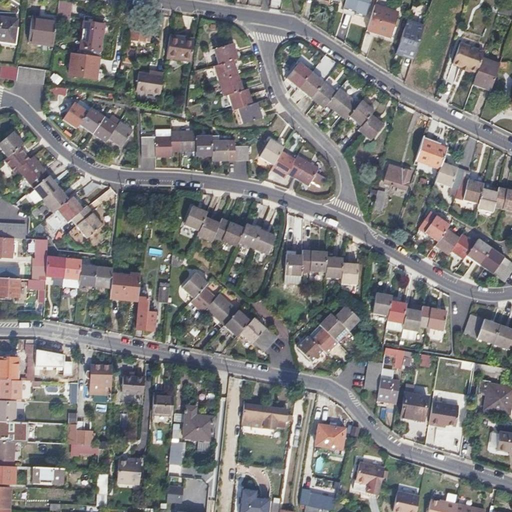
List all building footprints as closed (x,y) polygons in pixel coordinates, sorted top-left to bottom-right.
[(58,0),(58,7),(56,17),(69,19),(71,0),(58,0)] [(351,14),(357,15),(362,17),(367,0),(344,0),(341,9),(352,12),(351,14)] [(511,6),(498,4),(495,15),(511,20),(511,6)] [(366,31),(378,34),(390,38),(397,13),(374,6),(366,31)] [(84,15),(82,31),(79,47),(99,49),(104,17),(84,15)] [(56,19),(43,17),(31,16),(28,41),(52,45),(56,19)] [(0,44),(5,45),(16,46),(18,29),(15,28),(16,19),(0,17),(0,44)] [(129,39),(137,40),(144,41),(146,31),(150,32),(152,22),(132,19),(129,39)] [(422,28),(405,23),(395,54),(397,54),(398,54),(399,54),(400,53),(401,53),(413,57),(422,28)] [(170,35),(167,60),(190,64),(194,39),(170,35)] [(219,64),(233,59),(238,58),(233,43),(215,48),(219,64)] [(481,58),(483,52),(459,43),(452,65),(459,67),(461,68),(462,67),(468,69),(468,70),(470,71),(476,73),(477,70),(481,58)] [(69,74),(85,76),(101,78),(102,70),(99,69),(100,56),(72,52),(69,74)] [(321,56),(315,72),(325,76),(332,61),(321,56)] [(481,58),(477,70),(476,73),(473,82),(490,88),(497,66),(498,63),(481,58)] [(238,74),(233,59),(219,64),(214,65),(218,80),(238,74)] [(298,86),(310,71),(298,61),(285,76),(298,86)] [(0,77),(15,80),(17,67),(1,66),(0,71),(0,77)] [(17,66),(17,67),(15,80),(22,81),(24,67),(17,66)] [(31,68),(24,67),(22,81),(29,82),(31,68)] [(38,69),(31,68),(29,82),(36,82),(38,69)] [(44,70),(38,69),(36,82),(42,83),(44,70)] [(322,81),(310,71),(298,86),(310,96),(322,81)] [(135,91),(159,95),(163,75),(155,73),(154,76),(148,75),(138,74),(135,91)] [(242,89),(238,74),(218,80),(223,95),(228,93),(242,89)] [(335,91),(322,81),(310,96),(322,106),(325,103),(332,108),(338,100),(335,98),(336,96),(333,94),(335,91)] [(51,87),(51,94),(65,96),(66,88),(51,87)] [(338,87),(335,91),(333,94),(336,96),(335,98),(338,100),(332,108),(344,118),(347,114),(357,103),(338,87)] [(247,88),(242,89),(228,93),(233,109),(238,107),(252,103),(247,88)] [(360,99),(357,103),(347,114),(359,124),(368,113),(372,109),(360,99)] [(257,102),(252,103),(238,107),(240,114),(242,121),(261,116),(257,102)] [(80,124),(88,112),(75,103),(64,119),(77,128),(80,124)] [(91,107),(88,112),(80,124),(93,133),(104,116),(91,107)] [(381,123),(368,113),(359,124),(356,129),(368,138),(381,123)] [(117,125),(104,116),(93,133),(106,142),(109,137),(117,125)] [(120,121),(117,125),(109,137),(121,146),(133,130),(120,121)] [(171,131),(171,136),(171,140),(174,140),(174,142),(179,143),(179,151),(195,151),(195,136),(195,131),(171,131)] [(0,148),(8,158),(19,148),(23,145),(13,132),(0,142),(0,148)] [(210,135),(195,136),(195,151),(195,156),(211,156),(211,140),(210,135)] [(155,136),(155,142),(155,156),(171,156),(171,151),(179,151),(179,143),(174,142),(174,140),(171,140),(171,136),(155,136)] [(413,159),(438,168),(440,162),(446,148),(421,139),(413,159)] [(227,140),(211,140),(211,156),(211,157),(211,161),(227,160),(227,155),(227,153),(227,150),(227,147),(227,146),(227,140)] [(269,141),(260,156),(273,164),(280,153),(283,148),(269,141)] [(30,160),(19,148),(8,158),(4,160),(14,172),(17,170),(23,177),(30,171),(27,168),(29,166),(26,162),(30,160)] [(273,164),(271,167),(285,175),(287,173),(295,177),(299,169),(296,167),(297,165),(293,163),(294,161),(280,153),(273,164)] [(298,156),(294,161),(293,163),(297,165),(296,167),(299,169),(295,177),(308,185),(311,180),(321,186),(325,178),(316,172),(318,168),(298,156)] [(33,157),(30,160),(26,162),(29,166),(27,168),(30,171),(23,177),(33,189),(49,176),(33,157)] [(433,181),(449,186),(453,174),(455,167),(440,162),(438,168),(433,181)] [(390,164),(386,173),(383,182),(403,189),(410,171),(390,164)] [(449,186),(456,189),(460,175),(453,174),(449,186)] [(456,189),(463,191),(466,180),(467,177),(460,175),(456,189)] [(59,188),(49,176),(33,189),(43,201),(59,188)] [(461,198),(476,203),(480,188),(481,183),(466,180),(463,191),(461,198)] [(69,200),(59,188),(43,201),(53,213),(57,210),(69,200)] [(492,207),(500,209),(503,200),(494,198),(496,192),(480,188),(476,203),(475,207),(491,211),(492,207)] [(511,212),(511,191),(497,188),(496,192),(494,198),(503,200),(500,209),(511,212)] [(370,207),(374,208),(377,209),(382,191),(375,189),(370,207)] [(72,198),(69,200),(57,210),(67,222),(71,220),(76,226),(83,220),(78,214),(82,210),(72,198)] [(199,230),(205,215),(207,211),(193,205),(185,224),(199,230)] [(87,207),(82,210),(78,214),(83,220),(76,226),(78,229),(86,238),(101,225),(87,207)] [(220,222),(205,215),(199,230),(197,235),(212,241),(214,237),(221,240),(225,231),(218,228),(220,222)] [(436,241),(445,229),(448,224),(435,215),(423,233),(436,241)] [(222,218),(220,222),(218,228),(225,231),(221,240),(236,246),(238,241),(244,228),(222,218)] [(27,224),(20,223),(19,238),(26,238),(27,224)] [(247,223),(244,228),(238,241),(253,248),(261,229),(247,223)] [(275,235),(261,229),(253,248),(267,254),(275,235)] [(458,238),(445,229),(436,241),(434,245),(446,254),(449,251),(458,238)] [(461,233),(458,238),(449,251),(462,260),(465,256),(474,242),(461,233)] [(0,237),(0,256),(12,257),(13,238),(12,238),(6,238),(0,237)] [(33,250),(48,251),(48,240),(38,239),(38,242),(34,242),(33,250)] [(477,239),(474,242),(465,256),(477,265),(490,249),(477,239)] [(148,248),(148,255),(161,256),(162,249),(148,248)] [(502,257),(490,249),(477,265),(491,274),(494,269),(498,263),(502,257)] [(302,251),(301,256),(301,262),(310,263),(310,271),(326,272),(327,257),(326,252),(302,251)] [(301,262),(301,256),(293,256),(293,252),(286,252),(285,275),(301,276),(301,271),(310,271),(310,263),(301,262)] [(47,255),(47,259),(46,267),(46,276),(64,278),(66,257),(47,255)] [(172,255),(172,262),(182,264),(184,258),(172,255)] [(82,258),(66,257),(64,278),(80,279),(82,264),(82,258)] [(342,257),(327,257),(326,272),(326,277),(341,278),(342,263),(342,257)] [(511,264),(502,257),(498,263),(510,271),(511,267),(511,264)] [(46,267),(47,259),(33,258),(33,266),(46,267)] [(358,264),(342,263),(341,278),(341,283),(357,283),(358,264)] [(510,271),(498,263),(494,269),(500,273),(506,277),(510,271)] [(97,265),(82,264),(80,279),(80,284),(95,286),(97,265)] [(113,267),(97,265),(95,286),(111,287),(113,269),(113,267)] [(123,270),(113,269),(111,287),(110,295),(138,298),(140,273),(131,273),(131,275),(123,274),(123,270)] [(194,297),(204,286),(207,282),(196,272),(182,287),(194,297)] [(0,278),(0,295),(19,297),(20,279),(0,278)] [(80,286),(80,284),(80,279),(64,278),(64,285),(80,286)] [(216,297),(204,286),(194,297),(190,301),(202,312),(206,308),(212,314),(218,307),(214,304),(216,302),(214,300),(216,297)] [(169,293),(164,292),(159,292),(158,301),(168,302),(169,293)] [(220,293),(216,297),(214,300),(216,302),(214,304),(218,307),(212,314),(223,324),(238,309),(220,293)] [(389,315),(391,300),(392,296),(377,293),(373,313),(389,315)] [(149,296),(144,296),(140,295),(137,327),(154,329),(156,311),(148,310),(149,296)] [(407,303),(391,300),(389,315),(388,321),(404,323),(406,308),(407,303)] [(16,314),(37,314),(37,304),(16,304),(16,314)] [(345,305),(334,317),(345,327),(349,331),(360,320),(345,305)] [(423,307),(422,311),(421,318),(429,319),(427,328),(431,328),(443,331),(447,311),(423,307)] [(422,311),(406,308),(404,323),(403,328),(419,331),(419,326),(427,328),(429,319),(421,318),(422,311)] [(250,321),(238,309),(223,324),(236,336),(240,332),(250,321)] [(320,324),(323,328),(335,338),(345,327),(334,317),(331,313),(320,324)] [(468,321),(481,325),(483,319),(470,314),(468,321)] [(253,317),(250,321),(240,332),(252,343),(253,342),(258,337),(263,331),(266,328),(253,317)] [(476,338),(491,343),(498,324),(492,322),(483,319),(481,325),(478,332),(476,338)] [(478,332),(481,325),(468,321),(465,327),(478,332)] [(507,345),(511,346),(511,336),(511,333),(511,329),(498,324),(491,343),(506,349),(507,345)] [(266,328),(263,331),(273,340),(277,336),(267,327),(266,328)] [(476,338),(478,332),(465,327),(463,333),(476,338)] [(323,328),(312,339),(323,350),(327,353),(338,342),(335,338),(323,328)] [(263,331),(258,337),(268,346),(270,343),(273,340),(263,331)] [(323,350),(312,339),(309,336),(298,347),(312,361),(323,350)] [(268,346),(258,337),(253,342),(263,351),(268,346)] [(36,343),(28,343),(26,343),(25,354),(27,354),(26,381),(35,381),(36,343)] [(386,348),(386,351),(385,354),(396,356),(394,367),(402,369),(405,351),(386,348)] [(0,380),(17,381),(18,370),(18,359),(0,358),(0,380)] [(369,360),(368,367),(383,369),(384,363),(369,360)] [(475,363),(474,367),(473,370),(496,374),(498,367),(475,363)] [(111,394),(112,366),(91,365),(90,383),(90,394),(111,394)] [(368,367),(367,373),(381,376),(383,369),(368,367)] [(366,380),(380,383),(381,379),(381,376),(367,373),(366,380)] [(144,378),(133,378),(123,377),(122,393),(143,394),(144,378)] [(380,383),(379,389),(377,398),(389,400),(392,381),(381,379),(380,383)] [(0,380),(0,399),(20,400),(21,381),(17,381),(0,380)] [(379,389),(380,383),(366,380),(365,387),(379,389)] [(511,395),(511,389),(508,389),(503,388),(503,386),(496,384),(495,386),(488,385),(489,382),(478,380),(476,393),(487,395),(485,408),(509,413),(511,395)] [(400,382),(392,381),(389,400),(377,398),(376,401),(396,405),(400,382)] [(408,390),(406,389),(403,389),(398,415),(421,419),(425,396),(408,393),(408,390)] [(152,394),(151,403),(150,413),(172,414),(173,396),(152,394)] [(15,402),(0,400),(0,421),(14,423),(15,402)] [(442,425),(442,424),(455,426),(459,407),(433,402),(429,424),(442,425)] [(241,427),(268,430),(273,430),(274,427),(275,421),(282,421),(284,411),(264,409),(243,406),(241,427)] [(210,440),(211,428),(213,417),(194,415),(195,407),(187,407),(183,437),(210,440)] [(303,417),(300,417),(296,416),(295,428),(301,429),(303,417)] [(17,423),(16,431),(16,438),(32,439),(33,424),(17,423)] [(71,432),(70,445),(76,446),(76,431),(76,426),(46,424),(45,431),(59,432),(71,432)] [(316,445),(329,447),(342,449),(346,429),(319,424),(316,445)] [(92,432),(76,431),(76,446),(91,446),(92,432)] [(511,433),(499,431),(496,449),(511,451),(511,433)] [(181,465),(182,441),(170,440),(168,465),(181,465)] [(0,441),(0,461),(14,461),(15,442),(0,441)] [(130,459),(130,460),(130,461),(117,461),(116,483),(139,483),(140,459),(130,459)] [(380,488),(384,468),(361,463),(357,483),(380,488)] [(0,484),(15,485),(16,467),(13,467),(0,466),(0,484)] [(27,478),(40,478),(52,479),(52,482),(63,483),(63,469),(28,468),(27,478)] [(0,509),(10,510),(11,488),(0,487),(0,509)] [(168,487),(167,502),(182,502),(183,488),(168,487)] [(267,511),(268,508),(269,498),(255,496),(256,489),(241,488),(238,511),(267,511)] [(302,497),(303,497),(304,498),(302,506),(303,507),(318,509),(331,511),(335,511),(338,502),(319,498),(320,492),(303,489),(302,497)] [(393,511),(415,511),(419,498),(397,493),(393,511)] [(271,511),(276,511),(280,498),(274,497),(271,511)] [(454,511),(456,505),(446,503),(446,504),(431,501),(429,511),(454,511)]
